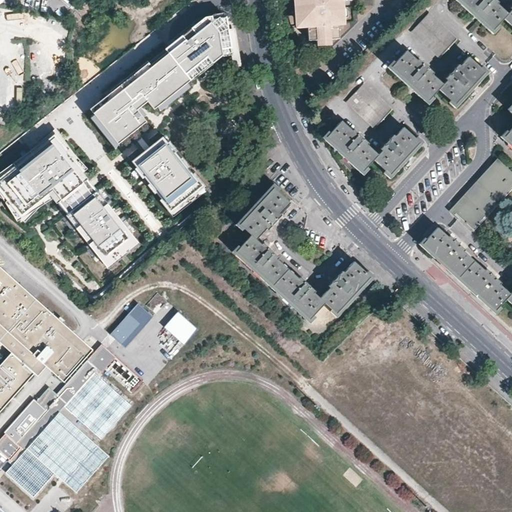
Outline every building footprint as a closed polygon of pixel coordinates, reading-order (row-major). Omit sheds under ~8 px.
[(292,0),(292,6),(298,5),(308,5),(308,12),(298,12),(293,13),(293,23),(299,22),(299,28),(304,27),(305,42),(336,40),(335,26),(339,25),(339,20),(344,20),(344,10),(339,10),(328,11),(328,4),(338,3),(343,3),(343,0),(292,0)] [(508,13),(498,4),(499,2),(496,0),(460,0),(492,30),(503,18),(511,26),(511,3),(509,7),(511,9),(508,13)] [(456,39),(428,13),(411,31),(439,57),(456,39)] [(164,50),(160,53),(185,84),(217,59),(233,56),(230,36),(224,37),(221,18),(201,21),(177,40),(181,45),(174,51),(164,50)] [(177,40),(164,50),(174,51),(181,45),(177,40)] [(443,84),(432,75),(433,73),(418,59),(417,60),(406,50),(391,66),(428,101),(438,89),(455,104),(485,71),(469,57),(469,56),(468,56),(468,57),(460,65),(458,64),(445,78),(446,80),(443,84)] [(185,84),(160,53),(84,112),(112,147),(141,125),(130,111),(140,103),(148,113),(185,84)] [(374,128),(392,109),(364,83),(346,102),(374,128)] [(378,154),(367,145),(369,143),(354,129),(352,131),(341,121),(326,137),(363,171),(374,159),(378,163),(390,175),(420,142),(404,127),(396,136),(394,134),(380,149),(382,150),(378,154)] [(163,135),(132,160),(174,213),(205,188),(163,135)] [(23,161),(0,179),(0,185),(22,212),(41,197),(38,193),(45,187),(56,202),(59,200),(68,211),(66,213),(75,225),(78,228),(82,233),(87,230),(94,238),(89,242),(92,245),(105,262),(136,237),(122,220),(120,217),(110,204),(107,201),(82,170),(78,174),(66,159),(71,156),(54,136),(43,145),(46,149),(27,165),(23,161)] [(141,137),(122,151),(128,158),(139,149),(146,143),(141,137)] [(477,229),(511,191),(511,172),(498,159),(473,185),(449,211),(475,233),(478,230),(477,229)] [(254,180),(259,175),(252,167),(247,173),(254,180)] [(300,278),(278,258),(280,257),(265,244),(264,245),(258,239),(267,229),(269,229),(282,215),(281,213),(291,203),(274,188),(240,224),(252,235),(237,251),(310,319),(325,303),(337,313),(371,276),(355,261),(344,272),(343,271),(329,286),(330,288),(321,298),(315,292),(316,291),(301,277),(300,278)] [(438,227),(423,243),(497,310),(507,298),(511,302),(511,292),(511,294),(501,284),(502,283),(493,275),(486,269),(485,270),(464,251),(465,250),(457,242),(450,236),(449,237),(438,227)] [(0,412),(35,374),(38,377),(46,367),(64,384),(94,350),(0,265),(0,412)] [(125,347),(153,317),(138,304),(110,334),(125,347)] [(163,326),(182,343),(196,328),(177,310),(163,326)] [(34,400),(7,432),(21,445),(27,447),(61,409),(65,404),(95,371),(100,376),(105,370),(132,392),(142,380),(101,344),(56,394),(48,388),(36,402),(34,400)] [(160,372),(173,355),(167,350),(153,367),(160,372)] [(103,438),(133,405),(100,376),(95,371),(65,404),(103,438)] [(61,409),(27,447),(55,473),(75,491),(109,452),(61,409)] [(0,448),(10,457),(21,445),(7,432),(0,440),(0,448)] [(55,473),(27,447),(2,474),(30,500),(55,473)]
